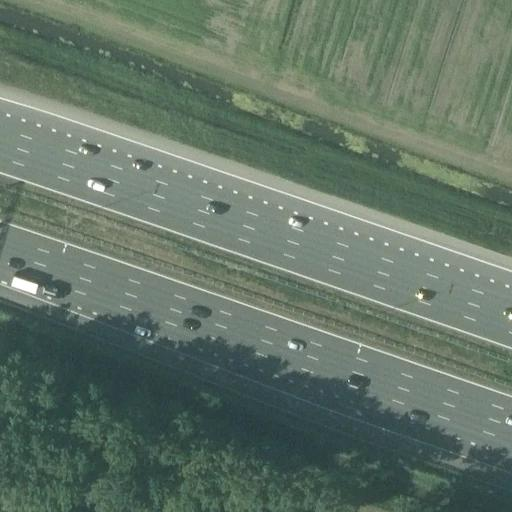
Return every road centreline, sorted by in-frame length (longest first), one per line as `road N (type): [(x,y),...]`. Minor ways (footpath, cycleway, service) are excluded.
road 1 (motorway): [(511,318),(0,140)]
road 2 (motorway): [(0,249),(511,423)]
